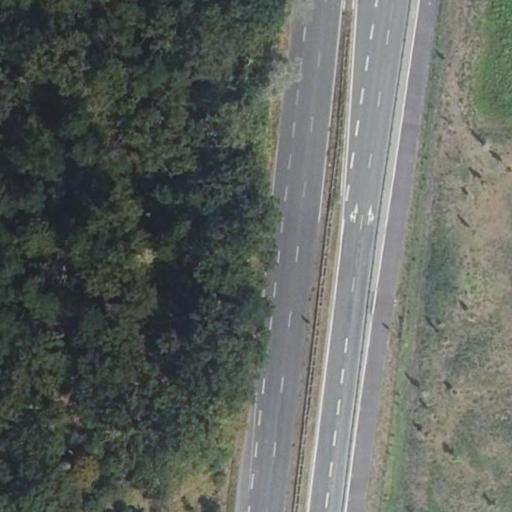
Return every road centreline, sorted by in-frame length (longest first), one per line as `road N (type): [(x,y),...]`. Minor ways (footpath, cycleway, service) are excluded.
road 1 (primary): [(322,0),(264,511)]
road 2 (primary): [(325,511),(388,33)]
